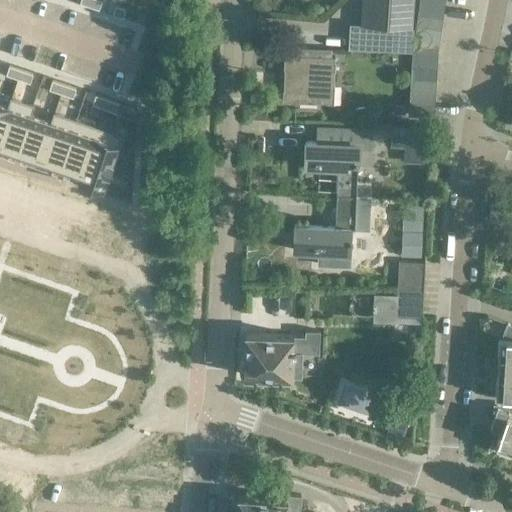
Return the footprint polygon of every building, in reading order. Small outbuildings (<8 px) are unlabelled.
[(101,0),(90,0),(89,6),(98,9),(101,0)] [(410,28),(411,0),(364,0),(363,25),(349,24),(348,49),(412,53),(414,28),(410,28)] [(418,14),(441,17),(443,5),(420,2),(418,14)] [(115,5),(112,14),(122,17),(125,8),(115,5)] [(417,27),(440,30),(441,17),(418,14),(417,27)] [(417,27),(415,39),(438,42),(440,30),(417,27)] [(413,52),(413,53),(436,54),(438,42),(415,39),(413,52)] [(331,49),(298,47),(297,64),(285,64),(283,100),(303,101),(303,100),(333,101),(335,58),(331,57),(331,49)] [(412,66),(436,67),(436,54),(413,53),(412,66)] [(9,65),(5,74),(17,79),(20,69),(9,65)] [(412,66),(411,78),(435,79),(436,67),(412,66)] [(20,69),(17,79),(29,83),(32,74),(20,69)] [(411,90),(435,92),(435,79),(411,78),(411,90)] [(52,80),(49,89),(61,93),(64,84),(52,80)] [(64,84),(61,93),(73,97),(76,88),(64,84)] [(434,104),(435,92),(411,90),(410,102),(434,104)] [(95,95),(92,104),(104,108),(107,99),(95,95)] [(11,97),(0,129),(0,148),(16,154),(33,104),(11,97)] [(0,103),(0,129),(11,97),(10,97),(7,106),(0,103)] [(107,99),(104,108),(116,112),(119,103),(107,99)] [(433,116),(434,104),(410,102),(409,114),(433,116)] [(33,104),(16,154),(38,161),(54,112),(53,111),(50,120),(31,114),(34,105),(33,104)] [(54,112),(38,161),(59,168),(76,119),(54,112)] [(76,119),(59,168),(80,175),(78,180),(79,180),(98,126),(76,119)] [(98,126),(79,180),(102,188),(120,134),(98,126)] [(338,168),(337,195),(356,195),(370,196),(370,182),(356,182),(357,164),(372,165),(374,128),(324,126),(324,142),(305,141),(304,166),(338,168)] [(431,131),(430,131),(424,131),(424,129),(390,128),(389,144),(405,145),(404,161),(422,162),(423,146),(431,146),(431,131)] [(354,229),(356,195),(337,195),(336,227),(294,226),(293,250),(350,252),(351,229),(354,229)] [(405,200),(404,213),(424,214),(425,201),(405,200)] [(426,215),(404,214),(402,252),(424,253),(426,215)] [(425,263),(423,263),(399,262),(398,276),(424,277),(425,263)] [(424,291),(424,277),(398,276),(398,290),(424,291)] [(424,291),(398,290),(397,303),(423,305),(424,291)] [(423,305),(397,303),(396,317),(422,319),(423,305)] [(511,325),(508,324),(502,339),(500,339),(496,398),(511,398),(511,325)] [(239,362),(239,364),(239,366),(239,367),(240,369),(241,370),(242,372),(243,373),(243,375),(273,376),(275,380),(283,380),(285,377),(292,377),(292,376),(302,376),(302,353),(318,353),(319,331),(305,331),(305,336),(294,336),(294,335),(245,333),(245,353),(244,353),(244,356),(242,357),(241,358),(240,359),(239,361),(239,362)] [(495,448),(511,454),(511,452),(511,411),(497,407),(490,427),(501,431),(495,448)] [(300,511),(301,495),(287,494),(287,499),(238,496),(237,511),(300,511)]
